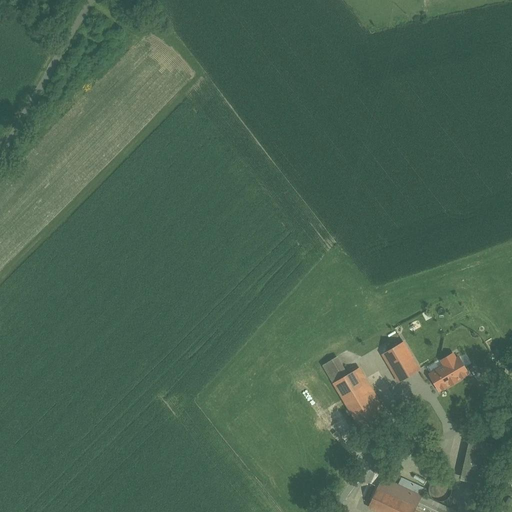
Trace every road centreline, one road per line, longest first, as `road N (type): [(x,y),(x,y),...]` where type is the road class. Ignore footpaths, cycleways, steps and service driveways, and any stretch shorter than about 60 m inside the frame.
road 1 (residential): [(511,397),(363,478),(337,511)]
road 2 (residential): [(91,0),(0,154)]
